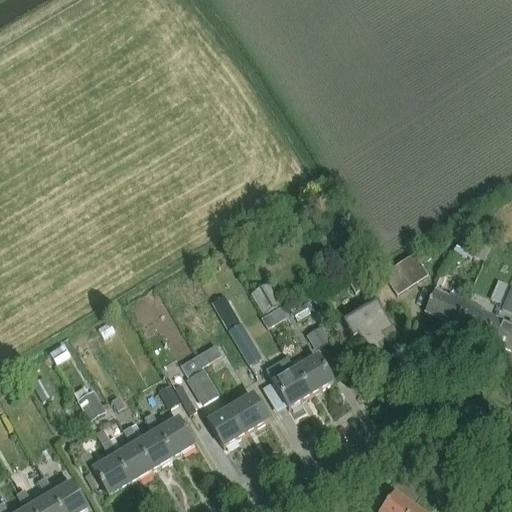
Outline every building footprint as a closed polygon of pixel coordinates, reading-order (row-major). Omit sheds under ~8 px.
[(426,255),(417,261),(421,268),(430,262),(426,255)] [(404,266),(418,287),(428,280),(415,259),(404,266)] [(418,287),(404,266),(394,273),(408,294),(418,287)] [(356,298),(367,291),(356,272),(345,279),(356,298)] [(408,294),(394,273),(383,279),(397,301),(408,294)] [(508,288),(498,284),(490,302),(500,306),(508,288)] [(269,288),(251,298),(260,313),(277,302),(269,288)] [(424,315),(455,329),(466,304),(450,297),(448,300),(434,294),(424,315)] [(229,299),(217,302),(223,327),(236,324),(229,299)] [(511,303),(506,301),(501,312),(511,316),(511,303)] [(386,347),(397,341),(373,302),(362,308),(365,313),(343,327),(353,344),(357,341),(372,365),(390,354),(386,347)] [(482,312),(466,304),(455,329),(485,342),(494,321),(480,315),(482,312)] [(281,312),(261,324),(268,335),(288,322),(281,312)] [(508,327),(494,321),(485,342),(511,354),(511,325),(509,324),(508,327)] [(229,335),(250,370),(262,363),(242,328),(229,335)] [(306,339),(314,351),(329,342),(322,330),(306,339)] [(216,350),(182,371),(190,383),(187,385),(202,411),(220,400),(204,372),(223,361),(216,350)] [(301,361),(290,367),(310,402),(334,388),(317,360),(304,367),(301,361)] [(310,402),(290,367),(284,371),(287,377),(270,387),(287,415),(310,402)] [(33,388),(43,406),(54,399),(44,381),(33,388)] [(170,389),(158,396),(168,414),(180,407),(170,389)] [(89,398),(84,391),(73,398),(90,426),(106,417),(93,396),(89,398)] [(229,412),(245,440),(268,427),(252,398),(236,407),(233,403),(226,407),(229,412)] [(124,412),(118,402),(111,406),(117,417),(124,412)] [(222,454),(245,440),(229,412),(216,420),(206,426),(222,454)] [(151,418),(147,421),(173,465),(195,452),(178,422),(160,432),(151,418)] [(135,428),(126,434),(152,477),(173,465),(147,421),(143,423),(151,437),(143,442),(135,428)] [(94,437),(100,447),(108,443),(102,433),(94,437)] [(104,447),(130,490),(152,477),(126,434),(121,436),(129,451),(122,455),(113,441),(104,447)] [(108,503),(130,490),(104,447),(100,449),(108,463),(96,471),(88,457),(79,462),(89,478),(85,481),(93,493),(99,489),(108,503)] [(50,479),(41,485),(56,511),(87,511),(71,485),(58,493),(50,479)] [(24,495),(19,498),(27,511),(56,511),(41,485),(36,487),(45,501),(32,509),(24,495)] [(0,508),(0,511),(27,511),(19,498),(15,500),(22,511),(4,511),(2,507),(0,508)] [(412,511),(394,498),(383,511),(412,511)]
